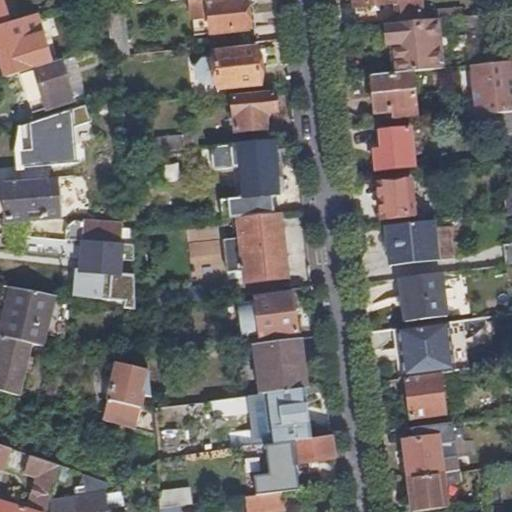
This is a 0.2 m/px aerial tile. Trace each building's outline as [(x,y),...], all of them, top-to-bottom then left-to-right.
[(0,0),(0,25),(9,23),(1,0),(0,0)] [(90,0),(92,17),(108,15),(107,6),(106,0),(90,0)] [(191,0),(193,18),(210,16),(212,34),(248,30),(248,27),(249,26),(248,14),(246,14),(244,0),(222,0),(208,2),(208,0),(191,0)] [(421,0),(355,0),(356,6),(400,1),(401,14),(423,12),(421,0)] [(113,55),(129,54),(124,4),(107,6),(108,15),(111,43),(113,55)] [(394,44),(396,72),(412,71),(422,70),(443,67),(438,18),(386,23),(388,45),(394,44)] [(9,23),(0,25),(0,54),(7,76),(18,73),(35,67),(27,45),(18,48),(9,23)] [(210,53),(211,58),(212,67),(207,68),(208,75),(212,74),(213,84),(214,88),(262,84),(258,48),(210,53)] [(62,61),(62,59),(35,67),(18,73),(24,90),(31,103),(36,102),(39,110),(74,98),(73,96),(62,61)] [(511,59),(505,60),(473,64),(479,114),(507,111),(511,110),(511,59)] [(396,72),(372,75),(376,111),(395,109),(396,116),(417,114),(412,71),(396,72)] [(101,74),(104,97),(117,93),(115,78),(115,73),(101,74)] [(276,93),(233,97),(237,131),(264,128),(263,113),(278,111),(276,93)] [(82,157),(75,126),(93,121),(90,107),(18,124),(29,169),(82,157)] [(415,165),(411,128),(381,132),(383,149),(376,150),(377,169),(415,165)] [(166,150),(185,148),(183,133),(164,135),(166,150)] [(248,217),(280,214),(278,195),(280,194),(277,175),(269,176),(267,159),(240,163),(244,198),(246,198),(248,217)] [(59,216),(56,178),(7,183),(6,220),(59,216)] [(411,180),(379,183),(383,218),(415,214),(411,180)] [(248,217),(239,218),(241,237),(224,238),(228,272),(244,270),(246,282),(289,277),(282,214),(280,214),(248,217)] [(67,227),(67,238),(134,243),(133,230),(133,228),(123,227),(123,223),(75,220),(67,227)] [(389,265),(438,259),(434,220),(385,225),(389,265)] [(216,243),(213,221),(198,223),(201,244),(216,243)] [(124,301),(124,306),(137,308),(136,294),(135,265),(134,243),(67,238),(25,235),(24,252),(60,255),(60,258),(89,260),(88,269),(83,268),(80,296),(124,301)] [(405,321),(446,315),(440,272),(399,278),(405,321)] [(11,286),(0,329),(0,336),(2,337),(31,343),(43,346),(55,294),(11,286)] [(201,287),(136,294),(137,308),(139,309),(142,308),(203,301),(201,287)] [(298,331),(292,289),(254,294),(255,300),(240,303),(244,334),(259,332),(260,336),(298,331)] [(398,329),(405,378),(449,372),(454,371),(447,322),(398,329)] [(31,343),(2,337),(0,345),(0,389),(23,397),(30,371),(25,370),(31,343)] [(267,392),(305,388),(299,339),(257,344),(263,393),(267,392)] [(76,411),(136,428),(143,394),(151,396),(148,369),(118,363),(106,413),(78,405),(76,411)] [(449,372),(450,379),(474,376),(473,369),(454,371),(449,372)] [(449,372),(405,378),(410,417),(446,413),(443,390),(451,389),(450,379),(449,372)] [(272,425),(274,442),(311,438),(310,426),(306,397),(305,388),(267,392),(270,409),(272,425)] [(404,441),(408,479),(444,474),(458,472),(457,456),(447,457),(447,452),(441,453),(437,424),(406,429),(407,441),(404,441)] [(264,444),(271,493),(278,492),(300,489),(296,462),(335,458),(332,435),(311,438),(274,442),(264,444)] [(0,467),(4,469),(10,448),(0,444),(0,467)] [(0,494),(0,501),(33,511),(44,511),(55,479),(60,464),(31,455),(26,472),(38,476),(29,503),(0,494)] [(444,474),(408,479),(413,511),(448,506),(444,474)] [(188,488),(159,491),(160,508),(180,505),(190,504),(188,488)] [(108,511),(105,490),(51,499),(52,511),(108,511)] [(279,502),(278,492),(271,493),(245,497),(247,511),(265,511),(264,504),(279,502)] [(33,511),(0,501),(0,511),(33,511)] [(215,511),(213,501),(203,502),(204,511),(215,511)]
